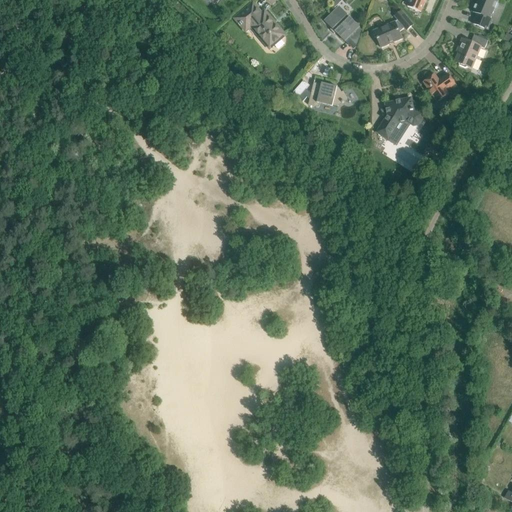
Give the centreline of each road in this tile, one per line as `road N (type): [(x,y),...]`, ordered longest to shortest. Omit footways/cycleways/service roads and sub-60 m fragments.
road 1 (track): [(0,292),(63,306),(171,310),(178,278),(180,202),(167,163),(124,110),(51,51)]
road 2 (track): [(421,511),(423,251),(440,206),(511,84)]
road 3 (residential): [(292,0),(322,53),(360,72),(413,61),(431,44),(452,0)]
road 4 (track): [(181,502),(57,497),(0,477)]
